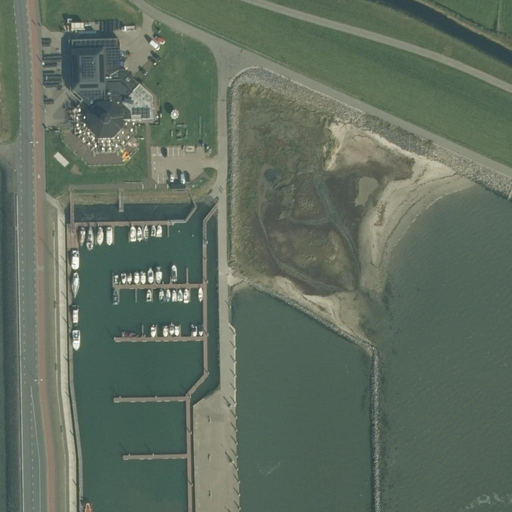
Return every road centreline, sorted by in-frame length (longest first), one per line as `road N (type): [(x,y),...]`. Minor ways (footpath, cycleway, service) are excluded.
road 1 (unclassified): [(221,511),(222,44)]
road 2 (secondary): [(32,511),(29,162)]
road 3 (unclassified): [(222,44),(511,172)]
road 4 (unclassified): [(511,93),(417,54),(236,0)]
road 5 (secondary): [(29,162),(19,0)]
